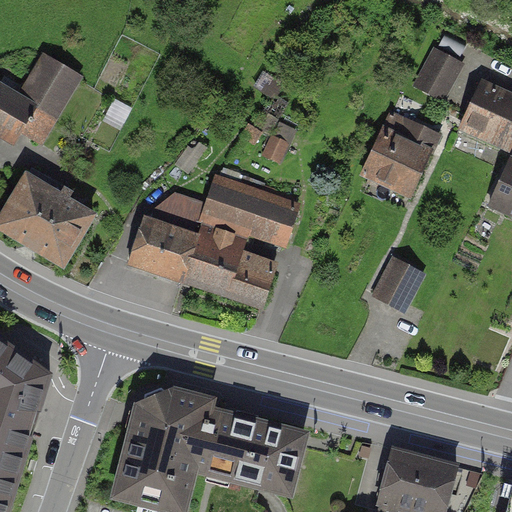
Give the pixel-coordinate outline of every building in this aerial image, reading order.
[(448,101),(466,61),(433,46),(415,86),(448,101)] [(0,66),(0,134),(25,148),(54,96),(0,66)] [(511,88),(482,75),(460,124),(511,147),(511,88)] [(417,195),(438,150),(384,124),(362,170),(417,195)] [(511,157),(491,206),(511,215),(511,157)] [(21,166),(0,204),(0,230),(70,267),(101,208),(21,166)] [(132,268),(200,291),(226,215),(158,192),(132,268)] [(200,291),(268,314),(294,239),(226,215),(200,291)] [(374,294),(409,311),(429,270),(406,259),(394,253),(374,294)] [(0,388),(61,366),(0,323),(0,388)] [(0,511),(20,511),(61,366),(0,388),(0,511)] [(210,475),(225,402),(216,400),(218,391),(173,380),(132,396),(110,495),(183,511),(187,511),(198,470),(210,475)] [(311,423),(225,402),(211,473),(295,494),(311,423)] [(451,511),(464,463),(386,443),(371,501),(415,511),(451,511)]
